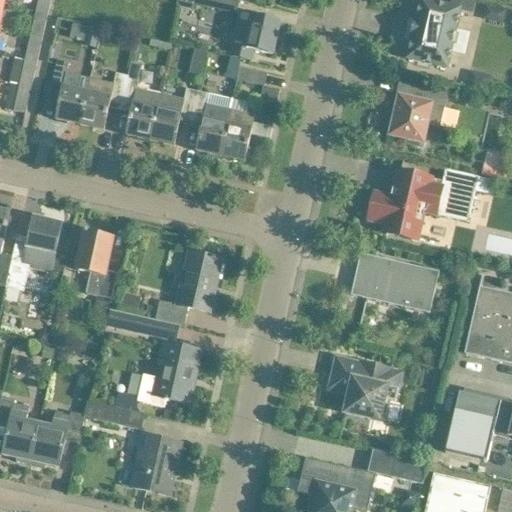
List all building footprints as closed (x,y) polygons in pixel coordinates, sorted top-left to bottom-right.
[(48,15),(51,0),(39,0),(37,12),(48,15)] [(239,2),(228,0),(177,0),(177,5),(197,9),(198,5),(236,13),(239,2)] [(413,38),(407,61),(446,70),(460,11),(421,2),(416,24),(413,24),(410,38),(413,38)] [(506,12),(486,7),(483,21),(503,25),(506,12)] [(42,40),(48,15),(37,12),(31,37),(42,40)] [(240,15),(230,57),(251,62),(253,52),(272,56),(280,23),(260,19),(240,15)] [(86,44),(85,48),(96,51),(101,31),(89,29),(86,44)] [(37,65),(42,40),(31,37),(25,62),(37,65)] [(31,90),(37,65),(25,62),(20,87),(31,90)] [(79,127),(87,93),(74,90),(77,77),(67,74),(69,64),(58,62),(50,96),(51,96),(52,91),(62,93),(56,122),(79,127)] [(240,69),(229,66),(227,73),(239,76),(240,69)] [(240,69),(239,76),(238,82),(264,88),(267,75),(240,69)] [(488,91),(491,77),(471,73),(468,86),(488,91)] [(120,106),(127,77),(116,75),(114,85),(90,80),(87,93),(79,127),(104,133),(110,104),(120,106)] [(149,143),(160,95),(137,90),(139,80),(127,77),(120,106),(132,109),(126,138),(149,143)] [(447,96),(419,89),(400,85),(396,99),(399,100),(390,137),(406,141),(405,146),(422,149),(428,125),(434,126),(438,109),(443,110),(447,96)] [(25,115),(31,90),(20,87),(14,113),(25,115)] [(463,90),(461,99),(473,102),(475,93),(463,90)] [(191,122),(197,93),(187,91),(184,101),(160,95),(149,143),(174,148),(181,120),(191,122)] [(220,159),(231,111),(207,106),(209,96),(197,93),(191,122),(203,125),(196,153),(220,159)] [(231,111),(220,159),(245,164),(255,117),(231,111)] [(511,146),(500,144),(494,168),(511,172),(511,146)] [(478,179),(452,173),(445,171),(441,188),(435,217),(468,224),(478,179)] [(431,186),(432,180),(397,172),(391,198),(375,194),(368,223),(385,227),(383,235),(418,243),(425,214),(435,217),(441,188),(431,186)] [(485,208),(495,210),(499,186),(489,185),(485,208)] [(0,257),(1,257),(11,214),(0,211),(0,257)] [(17,237),(13,258),(6,290),(23,294),(29,270),(51,275),(62,226),(34,220),(29,240),(17,237)] [(85,231),(81,251),(76,272),(91,275),(86,296),(112,301),(117,276),(106,273),(113,240),(97,237),(97,234),(85,231)] [(160,303),(155,322),(184,329),(189,309),(208,314),(211,300),(213,300),(214,297),(210,296),(212,284),(217,285),(222,262),(189,254),(177,307),(160,303)] [(0,288),(6,290),(13,258),(1,256),(1,257),(0,257),(0,288)] [(367,294),(365,300),(430,315),(439,274),(382,260),(379,273),(358,268),(352,291),(367,294)] [(482,277),(464,356),(511,366),(511,300),(480,294),(484,277),(482,277)] [(97,299),(94,310),(107,313),(109,302),(97,299)] [(149,324),(109,314),(104,332),(145,342),(149,324)] [(37,339),(36,344),(46,346),(48,336),(43,335),(37,339)] [(201,353),(182,349),(164,345),(156,380),(143,377),(137,404),(164,410),(165,403),(167,403),(168,401),(189,406),(193,388),(191,387),(193,380),(195,381),(201,353)] [(45,348),(43,358),(52,360),(55,351),(45,348)] [(58,351),(56,361),(65,363),(68,354),(58,351)] [(396,403),(398,394),(402,375),(337,360),(333,377),(341,379),(338,390),(350,393),(345,415),(380,423),(385,401),(396,403)] [(459,393),(455,413),(445,454),(487,464),(493,437),(511,441),(511,408),(500,406),(501,403),(459,393)] [(31,463),(39,424),(27,421),(29,409),(14,406),(15,402),(1,399),(0,403),(0,428),(9,430),(3,457),(31,463)] [(88,404),(85,417),(84,420),(142,432),(145,417),(88,404)] [(84,420),(85,417),(71,414),(70,418),(55,415),(53,427),(39,424),(31,463),(59,470),(66,440),(79,443),(84,420)] [(181,445),(161,441),(143,437),(132,489),(169,498),(173,482),(170,481),(172,474),(174,475),(181,445)] [(396,457),(391,479),(423,487),(428,465),(396,457)] [(367,511),(376,476),(325,464),(306,460),(301,481),(313,484),(311,496),(313,497),(309,511),(351,511),(353,511),(367,511)] [(486,511),(491,489),(434,476),(425,511),(486,511)] [(498,511),(511,511),(511,493),(503,491),(498,511)]
